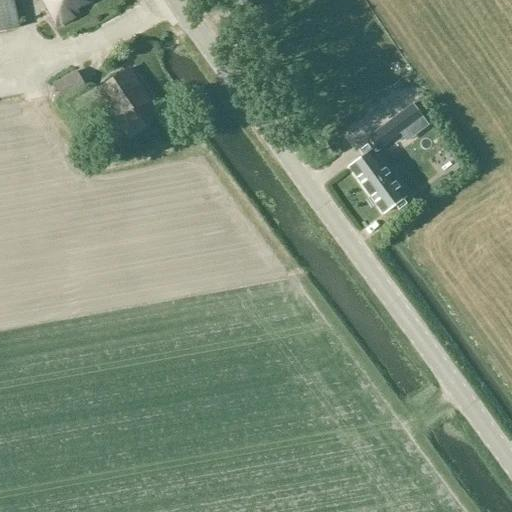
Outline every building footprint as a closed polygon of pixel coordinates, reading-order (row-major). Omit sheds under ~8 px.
[(12,0),(0,0),(0,32),(19,29),(12,0)] [(74,10),(86,3),(83,0),(39,0),(54,28),(77,16),(74,10)] [(131,135),(156,118),(140,95),(143,93),(126,69),(99,88),(131,135)] [(63,103),(86,89),(75,72),(52,85),(63,103)] [(373,153),(402,132),(392,119),(364,141),(373,153)] [(399,194),(370,156),(364,161),(361,159),(346,171),(378,213),(394,201),(392,199),(399,194)]
